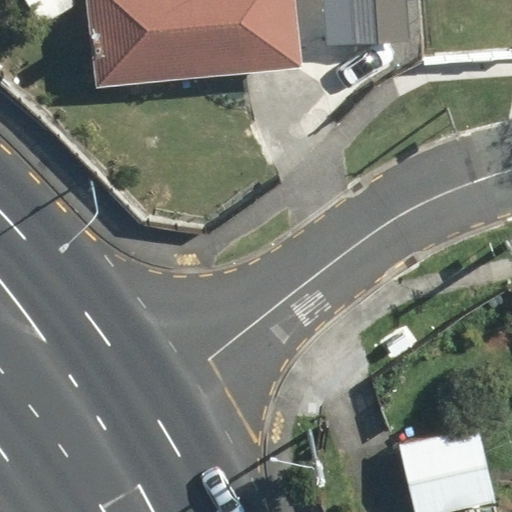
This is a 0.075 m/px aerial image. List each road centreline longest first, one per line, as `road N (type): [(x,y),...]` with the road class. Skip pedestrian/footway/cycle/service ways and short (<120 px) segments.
road 1 (residential): [(100,439),(409,211),(511,171)]
road 2 (primary): [(0,252),(100,439)]
road 3 (primary): [(100,439),(0,363)]
